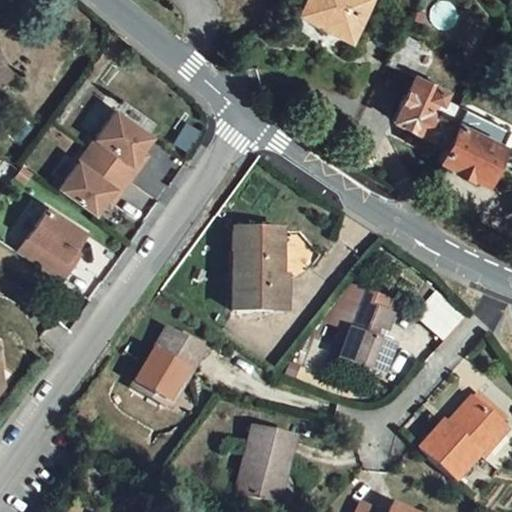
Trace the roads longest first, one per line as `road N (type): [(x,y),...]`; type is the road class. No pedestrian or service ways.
road 1 (residential): [(251,120),(0,475)]
road 2 (tertiary): [(511,283),(420,244),(251,120)]
